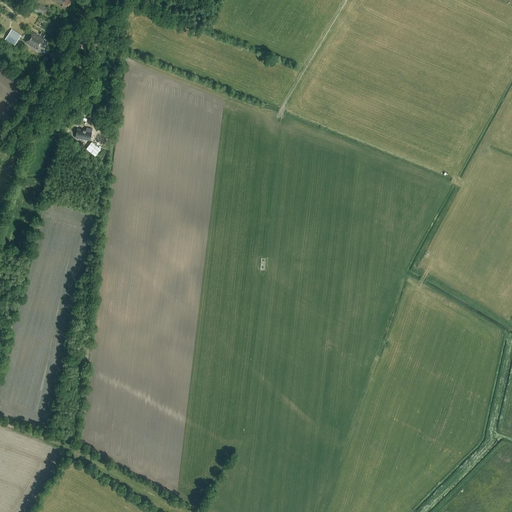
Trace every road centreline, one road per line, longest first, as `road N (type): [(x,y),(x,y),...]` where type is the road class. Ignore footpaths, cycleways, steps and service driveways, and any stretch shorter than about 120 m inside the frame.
road 1 (track): [(0,422),(72,448),(186,511)]
road 2 (unclassified): [(0,135),(25,112),(90,0)]
